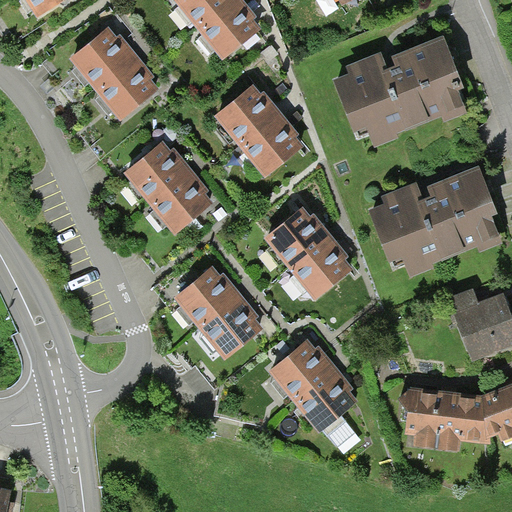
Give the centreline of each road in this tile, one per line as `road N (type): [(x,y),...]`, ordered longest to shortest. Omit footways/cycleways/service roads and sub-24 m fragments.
road 1 (residential): [(61,397),(125,383),(139,359),(135,324),(56,157),(0,81)]
road 2 (tertiary): [(0,256),(46,337),(61,397)]
